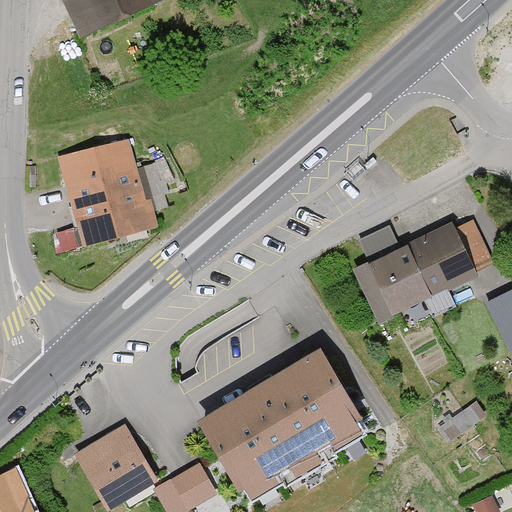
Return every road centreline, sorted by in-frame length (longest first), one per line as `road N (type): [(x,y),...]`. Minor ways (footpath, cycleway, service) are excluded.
road 1 (primary): [(423,48),(63,358)]
road 2 (tertiary): [(63,358),(12,282),(4,234),(8,0)]
